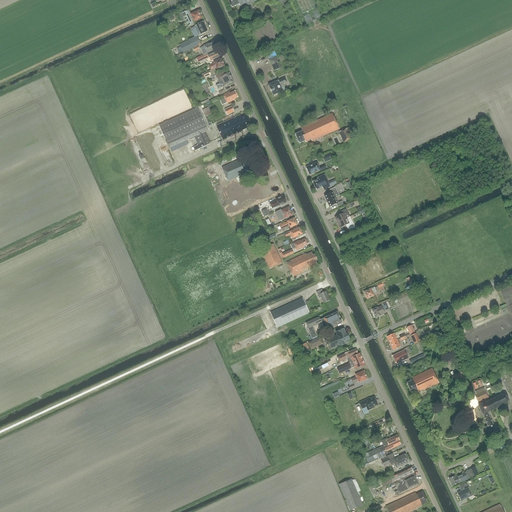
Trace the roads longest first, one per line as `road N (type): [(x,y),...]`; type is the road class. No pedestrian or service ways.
road 1 (residential): [(378,334),(221,0)]
road 2 (tertiary): [(329,279),(200,0)]
road 3 (residential): [(461,511),(378,334)]
road 4 (tertiary): [(439,511),(360,342)]
road 5 (track): [(348,101),(511,25)]
road 6 (unclassified): [(378,334),(511,272)]
road 7 (unclassified): [(205,337),(329,279)]
